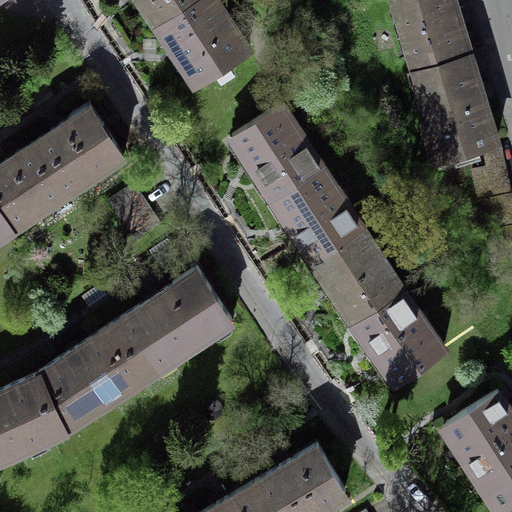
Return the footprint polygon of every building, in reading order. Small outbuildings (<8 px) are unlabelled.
[(143,0),(157,21),(189,0),(143,0)] [(225,11),(217,0),(189,0),(157,21),(157,22),(176,51),(195,81),(248,46),(232,22),(233,22),(226,11),(225,11)] [(396,0),(416,65),(469,49),(460,22),(467,20),(465,13),(462,6),(456,8),(453,0),(396,0)] [(479,84),(469,49),(416,65),(431,115),(423,117),(435,158),(496,139),(483,98),(490,96),(488,89),(486,82),(479,84)] [(51,128),(35,138),(67,187),(105,162),(107,165),(124,153),(89,100),(69,113),(70,114),(62,119),(61,117),(55,121),(49,125),(51,128)] [(321,163),(322,162),(306,138),(307,137),(299,125),(298,126),(281,100),(231,132),(252,164),(272,195),(273,194),(321,163)] [(0,205),(12,223),(67,187),(35,138),(8,156),(7,154),(1,158),(0,158),(0,205)] [(499,146),(483,149),(487,164),(472,168),(485,230),(511,224),(511,208),(507,185),(499,146)] [(293,225),(313,256),(361,224),(345,199),(347,198),(339,186),(337,188),(321,163),(273,194),(293,225)] [(134,181),(108,198),(134,238),(160,221),(147,201),(134,181)] [(0,230),(12,223),(0,205),(0,230)] [(333,286),(353,317),(401,285),(385,260),(387,259),(379,248),(377,249),(361,224),(313,256),(333,286)] [(511,224),(485,230),(489,246),(492,262),(511,257),(511,224)] [(140,302),(107,324),(141,376),(232,316),(197,263),(172,279),(173,280),(140,302)] [(418,309),(401,285),(353,317),(375,348),(397,379),(444,346),(426,320),(428,319),(420,308),(418,309)] [(38,368),(39,369),(65,425),(141,376),(107,324),(73,346),(38,368)] [(0,454),(65,425),(39,369),(3,385),(0,386),(0,454)] [(475,470),(486,488),(511,471),(511,409),(497,387),(443,422),(456,441),(460,438),(479,467),(475,470)] [(278,463),(254,478),(273,511),(303,511),(345,487),(317,440),(292,455),(290,453),(283,457),(276,461),(278,463)] [(511,511),(511,471),(486,488),(498,506),(503,503),(508,511),(511,511)] [(215,501),(196,511),(273,511),(254,478),(229,493),(227,490),(220,494),(214,498),(215,501)]
